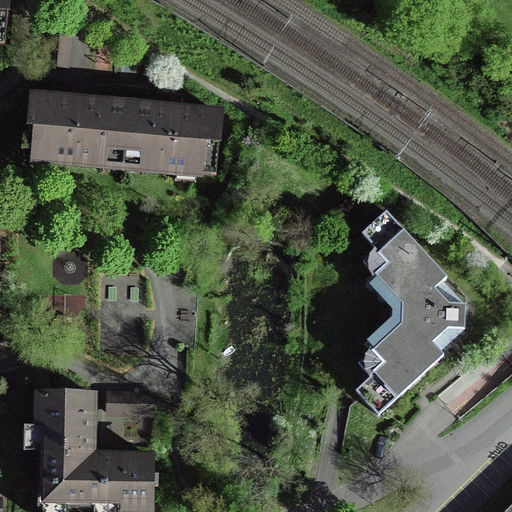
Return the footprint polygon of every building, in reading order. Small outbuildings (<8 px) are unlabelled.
[(11,0),(0,0),(0,43),(7,44),(11,0)] [(69,69),(72,37),(50,35),(47,67),(69,69)] [(222,116),(175,112),(82,103),(34,98),(30,139),(40,140),(38,160),(216,177),(222,116)] [(435,289),(447,278),(387,212),(362,235),(376,250),(363,262),(374,274),(366,281),(392,309),(393,320),(364,346),(371,353),(359,364),(371,378),(356,391),(378,416),(444,355),(433,343),(442,335),(449,329),(465,330),(466,305),(449,305),(435,289)] [(107,417),(153,419),(154,394),(107,393),(107,417)] [(149,477),(150,455),(105,455),(94,454),(95,399),(40,398),(38,509),(147,511),(148,489),(153,490),(153,477),(149,477)]
